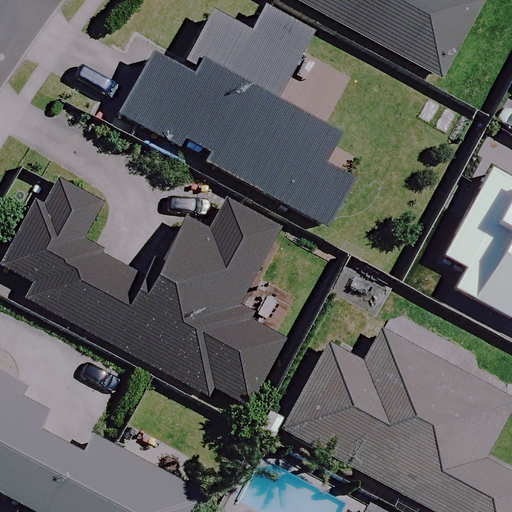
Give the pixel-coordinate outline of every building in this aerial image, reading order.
[(269,0),(429,86),(472,8),(457,0),(269,0)] [(179,85),(135,62),(104,119),(316,232),(340,188),(310,172),(325,143),(262,110),(300,39),(250,13),(235,41),(195,20),(172,62),(187,70),(179,85)] [(0,213),(0,301),(237,417),(273,343),(224,319),(266,232),(210,205),(196,236),(167,222),(137,284),(88,260),(92,253),(73,244),(89,209),(41,186),(32,204),(10,193),(0,213)] [(501,407),(368,336),(351,369),(317,350),(271,435),(415,511),(509,511),(511,508),(511,485),(471,464),(501,407)] [(7,402),(11,394),(0,388),(0,506),(12,511),(191,511),(196,501),(79,444),(71,461),(25,438),(36,417),(7,402)]
